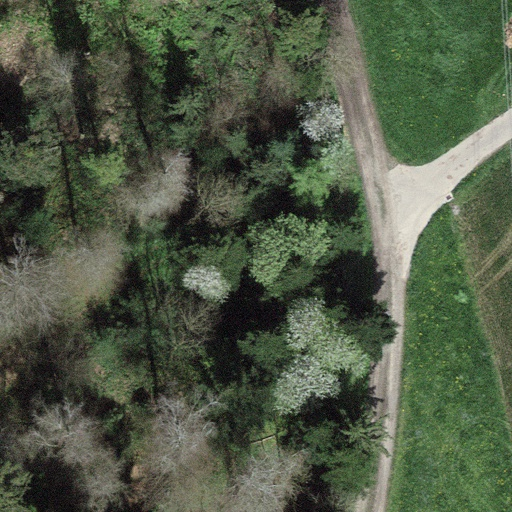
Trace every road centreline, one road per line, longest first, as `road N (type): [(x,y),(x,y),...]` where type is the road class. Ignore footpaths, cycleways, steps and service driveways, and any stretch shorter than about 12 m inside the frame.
road 1 (track): [(361,511),(401,199),(338,0)]
road 2 (track): [(401,199),(511,126)]
